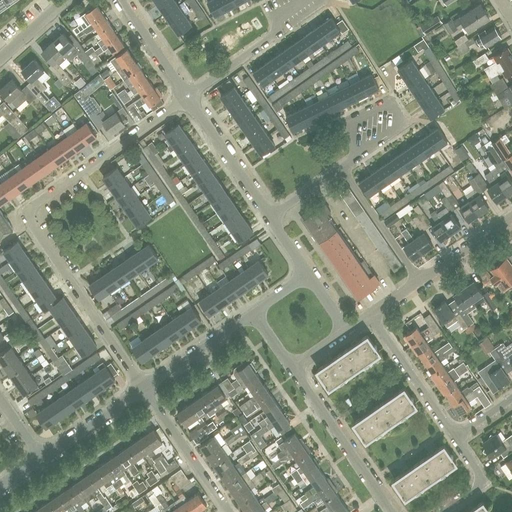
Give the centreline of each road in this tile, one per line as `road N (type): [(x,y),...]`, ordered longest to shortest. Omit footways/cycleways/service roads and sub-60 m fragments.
road 1 (residential): [(143,388),(28,211),(186,98)]
road 2 (residential): [(390,511),(291,368)]
road 3 (residential): [(186,98),(307,0)]
road 4 (residential): [(229,511),(143,388)]
road 5 (residential): [(370,314),(455,437)]
road 6 (residential): [(269,218),(186,98)]
road 7 (residential): [(417,281),(340,168)]
road 8 (residential): [(143,388),(253,313)]
road 9 (residential): [(40,457),(143,388)]
road 10 (residential): [(360,153),(397,127),(399,115),(386,106),(349,131)]
